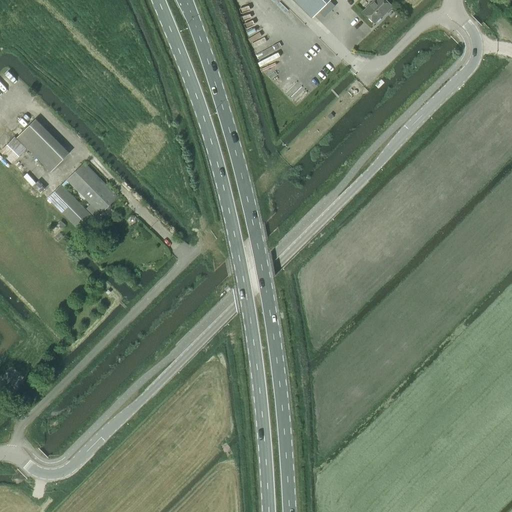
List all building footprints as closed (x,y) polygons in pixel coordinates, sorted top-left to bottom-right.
[(295,0),(312,17),(329,0),(295,0)] [(386,13),(392,6),(386,0),(374,0),(363,11),(375,23),(385,12),(386,13)] [(51,170),(69,153),(35,118),(17,136),(51,170)] [(0,149),(12,161),(26,147),(15,135),(0,149)] [(117,196),(84,163),(67,180),(87,199),(91,204),(87,208),(93,213),(97,209),(100,213),(106,207),(107,209),(110,206),(109,204),(117,196)] [(95,218),(81,204),(61,185),(48,197),(81,231),(95,218)] [(61,220),(49,232),(51,235),(55,235),(65,225),(61,220)]
